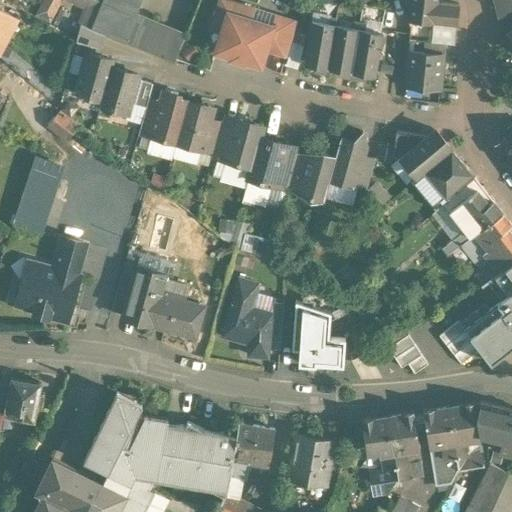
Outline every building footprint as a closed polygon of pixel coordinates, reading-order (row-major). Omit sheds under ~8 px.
[(89,0),(51,0),(83,13),(78,26),(91,30),(101,5),(100,4),(89,0)] [(184,38),(131,17),(138,0),(101,0),(100,4),(101,5),(91,30),(105,36),(173,64),(184,38)] [(254,9),(223,0),(219,0),(210,29),(221,33),(227,14),(250,21),(254,9)] [(385,0),(384,8),(409,11),(410,0),(385,0)] [(436,0),(410,0),(409,11),(408,21),(438,24),(438,23),(456,25),(458,5),(436,3),(436,0)] [(511,2),(510,0),(492,0),(499,25),(511,16),(511,2)] [(250,21),(227,14),(221,33),(215,52),(231,57),(230,59),(243,63),(244,61),(259,66),(264,50),(271,27),(270,27),(274,16),(254,9),(250,21)] [(15,19),(0,10),(0,48),(3,44),(15,19)] [(296,23),(274,16),(270,27),(271,27),(264,50),(287,57),(296,23)] [(327,26),(334,28),(336,21),(328,19),(327,26)] [(327,26),(311,23),(304,63),(320,66),(328,67),(334,28),(327,26)] [(352,23),(351,30),(358,32),(359,25),(352,23)] [(359,25),(358,32),(365,33),(366,26),(359,25)] [(91,30),(78,26),(74,39),(102,48),(105,36),(91,30)] [(351,30),(334,28),(328,67),(344,70),(351,71),(358,32),(351,30)] [(455,30),(437,28),(435,45),(454,47),(455,30)] [(365,33),(358,32),(351,71),(359,72),(374,75),(381,36),(365,33)] [(303,46),(291,43),(285,66),(296,69),(303,46)] [(77,109),(3,44),(0,48),(0,56),(60,109),(59,111),(69,118),(77,109)] [(112,60),(86,52),(76,89),(88,96),(88,98),(91,99),(91,97),(101,100),(112,60)] [(443,55),(408,52),(404,87),(440,90),(443,55)] [(328,67),(320,66),(319,74),(326,75),(328,67)] [(137,74),(110,67),(101,100),(99,107),(111,110),(110,112),(113,112),(113,111),(126,114),(137,74)] [(351,71),(344,70),(342,78),(350,79),(351,71)] [(359,72),(351,71),(350,79),(358,80),(359,72)] [(152,83),(140,80),(134,103),(145,106),(148,99),(152,83)] [(176,94),(163,91),(159,102),(153,125),(150,135),(162,138),(162,140),(164,141),(165,139),(176,142),(187,101),(175,98),(176,94)] [(0,98),(0,124),(9,102),(0,98)] [(159,102),(148,99),(145,106),(141,122),(153,125),(159,102)] [(187,101),(176,142),(201,149),(209,123),(213,108),(187,101)] [(69,118),(59,111),(47,126),(66,142),(79,126),(69,118)] [(262,127),(235,119),(233,123),(224,159),(251,166),(259,138),(262,127)] [(233,123),(222,120),(220,126),(213,152),(212,155),(224,159),(233,123)] [(220,126),(209,123),(201,149),(213,152),(220,126)] [(426,136),(396,131),(391,157),(401,158),(416,176),(423,171),(451,150),(434,130),(426,136)] [(352,141),(340,138),(335,157),(329,179),(354,186),(362,157),(365,145),(362,132),(352,141)] [(150,135),(146,148),(149,152),(168,157),(172,155),(176,142),(165,139),(164,141),(162,140),(162,138),(150,135)] [(286,146),(259,138),(251,166),(248,177),(275,185),(285,150),(286,146)] [(296,154),(285,150),(275,185),(286,188),(287,186),(295,158),(296,154)] [(451,150),(423,171),(430,179),(446,197),(471,174),(451,150)] [(322,157),(309,154),(307,161),(299,189),(298,195),(309,203),(323,202),(329,179),(335,157),(323,153),(322,157)] [(374,160),(362,157),(354,186),(366,189),(374,160)] [(307,161),(295,158),(287,186),(299,189),(307,161)] [(55,176),(31,168),(11,230),(35,238),(55,176)] [(423,171),(416,176),(409,181),(418,191),(428,182),(428,181),(430,179),(423,171)] [(474,178),(452,196),(443,203),(449,211),(461,202),(481,186),(474,178)] [(481,186),(461,202),(468,211),(462,216),(465,221),(471,228),(475,233),(501,213),(481,186)] [(461,202),(449,211),(460,225),(465,221),(462,216),(468,211),(461,202)] [(501,213),(475,233),(478,238),(487,249),(488,250),(495,245),(502,254),(511,246),(511,235),(506,228),(511,225),(501,213)] [(460,225),(466,232),(467,232),(471,228),(465,221),(460,225)] [(35,238),(11,230),(7,240),(31,248),(35,238)] [(466,232),(463,235),(467,240),(471,236),(467,232),(466,232)] [(471,236),(467,240),(470,244),(475,241),(471,236)] [(87,243),(62,237),(54,266),(78,273),(87,243)] [(495,245),(488,250),(487,249),(482,253),(491,263),(496,259),(502,254),(495,245)] [(511,246),(502,254),(496,259),(503,267),(511,259),(511,246)] [(490,364),(511,346),(511,259),(503,267),(511,278),(511,291),(497,303),(502,311),(469,336),(479,349),(490,364)] [(54,266),(39,263),(35,278),(23,275),(15,304),(33,309),(32,313),(48,318),(50,310),(68,315),(79,274),(78,273),(54,266)] [(123,313),(122,317),(153,325),(161,294),(166,275),(136,267),(132,279),(123,313)] [(132,279),(121,276),(112,310),(123,313),(132,279)] [(257,283),(238,277),(232,301),(250,307),(257,283)] [(203,306),(161,294),(153,325),(195,337),(203,306)] [(298,364),(343,367),(345,339),(329,338),(331,312),(295,300),(292,348),(299,348),(298,364)] [(250,307),(232,301),(222,335),(249,343),(248,355),(267,356),(268,349),(270,312),(250,307)] [(283,303),(271,303),(270,312),(268,349),(279,349),(283,303)] [(460,364),(479,349),(469,336),(457,320),(438,335),(460,364)] [(408,335),(388,347),(401,367),(407,363),(420,354),(408,335)] [(427,364),(420,354),(407,363),(413,373),(427,364)] [(39,384),(12,379),(10,385),(5,413),(5,414),(32,419),(39,384)] [(10,385),(0,383),(0,411),(5,413),(10,385)] [(61,386),(61,416),(98,416),(98,387),(61,386)] [(117,392),(84,459),(100,467),(108,471),(125,437),(132,440),(144,416),(138,413),(141,404),(117,392)] [(473,403),(448,407),(453,439),(478,435),(473,403)] [(511,409),(486,403),(494,438),(502,440),(499,452),(510,454),(511,445),(511,409)] [(448,407),(423,411),(428,443),(438,441),(453,439),(448,407)] [(412,413),(387,417),(393,449),(408,446),(418,445),(412,413)] [(142,511),(153,491),(152,491),(153,490),(147,487),(152,477),(157,478),(166,426),(167,418),(145,414),(144,416),(132,440),(125,437),(108,471),(103,482),(88,511),(89,511),(142,511)] [(387,417),(362,421),(367,453),(393,449),(387,417)] [(184,426),(175,424),(175,427),(166,426),(157,478),(208,487),(223,495),(224,493),(225,489),(226,486),(229,472),(231,458),(236,435),(205,429),(195,425),(187,421),(185,425),(184,426)] [(273,430),(238,423),(236,435),(231,458),(243,460),(267,464),(273,430)] [(334,440),(295,433),(287,480),(325,487),(334,440)] [(482,452),(478,435),(453,439),(456,457),(482,452)] [(453,439),(438,441),(443,444),(445,458),(456,457),(453,439)] [(438,441),(428,443),(431,461),(445,458),(443,444),(438,441)] [(418,445),(408,446),(404,451),(406,465),(421,463),(418,445)] [(408,446),(393,449),(396,467),(406,465),(404,451),(408,446)] [(370,471),(396,467),(393,449),(367,453),(370,471)] [(456,457),(458,470),(484,466),(482,452),(456,457)] [(95,478),(52,456),(36,489),(42,493),(32,511),(89,511),(88,511),(103,482),(95,478)] [(445,458),(431,461),(433,474),(458,470),(456,457),(445,458)] [(243,460),(231,458),(229,472),(240,475),(243,460)] [(406,465),(396,467),(398,480),(412,478),(423,475),(421,463),(406,465)] [(489,463),(467,507),(477,511),(490,511),(508,473),(489,463)] [(108,471),(100,467),(95,478),(103,482),(108,471)] [(396,467),(370,471),(373,484),(398,480),(396,467)] [(240,475),(229,472),(226,486),(238,488),(240,475)] [(398,480),(399,488),(413,486),(412,478),(398,480)] [(325,487),(287,480),(284,493),(323,500),(325,487)] [(398,480),(373,484),(374,493),(399,488),(398,480)] [(238,488),(226,486),(225,489),(224,493),(236,499),(238,488)] [(261,511),(236,499),(224,493),(223,495),(213,511),(261,511)] [(405,511),(411,502),(400,495),(390,511),(405,511)] [(411,502),(405,511),(420,511),(422,509),(411,502)]
